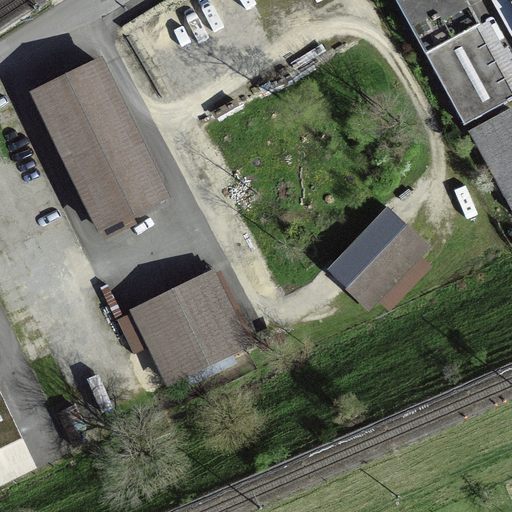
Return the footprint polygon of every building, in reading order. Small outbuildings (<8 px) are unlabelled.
[(511,89),(461,0),(392,0),(464,128),(511,101),(511,89)] [(40,99),(108,238),(182,202),(114,63),(40,99)] [(467,134),(511,214),(511,117),(509,111),(467,134)] [(432,272),(417,258),(426,248),(405,228),(345,290),(375,318),(389,312),(409,291),(432,272)] [(223,275),(139,317),(176,391),(260,350),(223,275)] [(0,386),(0,360),(2,360),(0,355),(0,490),(40,472),(0,386)]
